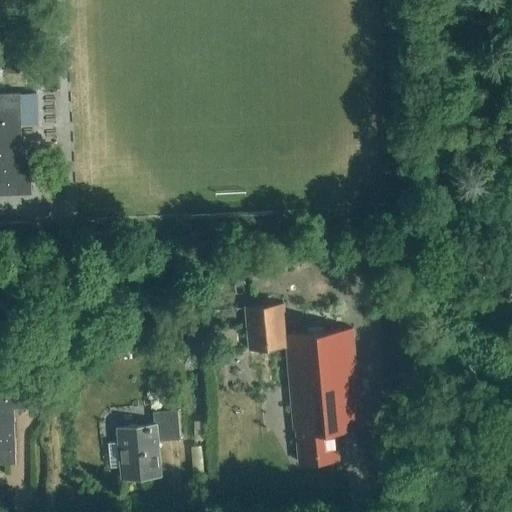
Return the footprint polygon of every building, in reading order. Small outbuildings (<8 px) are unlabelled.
[(7,64),(20,64),(19,32),(5,32),(7,64)] [(22,147),(20,93),(0,94),(0,195),(31,195),(29,147),(22,147)] [(0,248),(34,247),(33,222),(0,223),(0,248)] [(283,304),(245,307),(249,350),(286,347),(289,386),(293,429),(295,429),(298,463),(339,459),(336,430),(360,428),(352,330),(286,335),(283,304)] [(0,463),(16,462),(14,407),(29,407),(28,382),(0,383),(0,463)] [(120,444),(108,445),(110,470),(123,469),(123,478),(161,475),(161,474),(159,442),(180,440),(177,411),(153,413),(154,426),(119,429),(120,444)]
